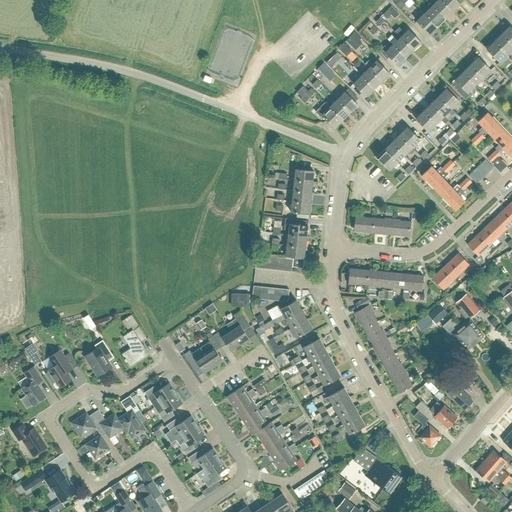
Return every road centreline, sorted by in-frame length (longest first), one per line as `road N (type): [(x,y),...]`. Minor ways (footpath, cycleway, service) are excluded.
road 1 (residential): [(192,511),(152,452),(94,490),(44,415),(88,387),(121,393),(173,358)]
road 2 (unclassified): [(0,46),(132,72),(346,156)]
road 3 (unclassified): [(432,478),(336,309),(334,248)]
road 4 (unclassified): [(346,156),(364,127),(493,0)]
road 5 (residential): [(334,248),(425,250),(511,173)]
road 6 (tertiary): [(432,478),(511,388)]
